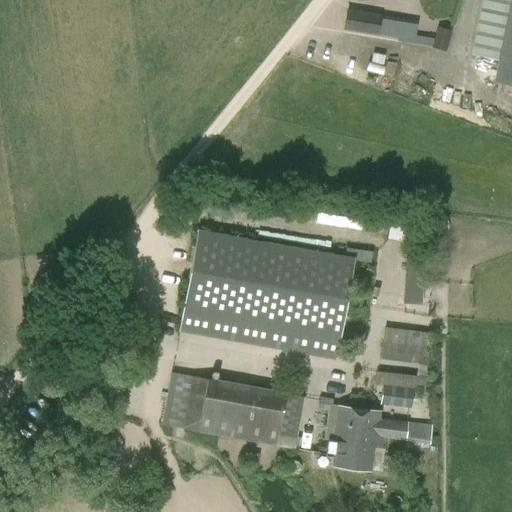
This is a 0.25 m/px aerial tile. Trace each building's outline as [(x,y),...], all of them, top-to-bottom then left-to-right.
[(511,0),(481,0),(471,55),(496,60),(492,81),(511,85),(511,0)] [(346,9),(343,29),(404,38),(407,20),(381,16),(381,14),(346,9)] [(431,38),(430,47),(443,49),(446,30),(438,29),(437,39),(431,38)] [(376,84),(383,62),(367,57),(360,79),(376,84)] [(354,257),(197,229),(178,331),(335,359),(354,257)] [(433,333),(384,326),(380,359),(417,364),(416,375),(376,370),(375,384),(382,385),(379,403),(396,406),(395,412),(404,413),(404,407),(411,408),(414,390),(425,391),(433,333)] [(186,428),(294,449),(296,437),(303,396),(170,371),(161,423),(186,428)] [(332,465),(371,470),(382,472),(387,438),(429,444),(431,425),(378,417),(379,411),(338,405),(333,441),(335,442),(333,456),(332,465)]
